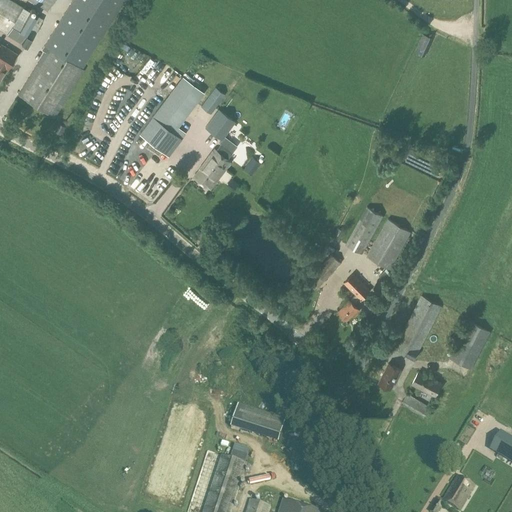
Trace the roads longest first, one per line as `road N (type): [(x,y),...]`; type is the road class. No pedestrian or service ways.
road 1 (unclassified): [(336,406),(306,350),(257,305),(128,200),(0,128)]
road 2 (unclassified): [(336,406),(466,157),(477,0)]
